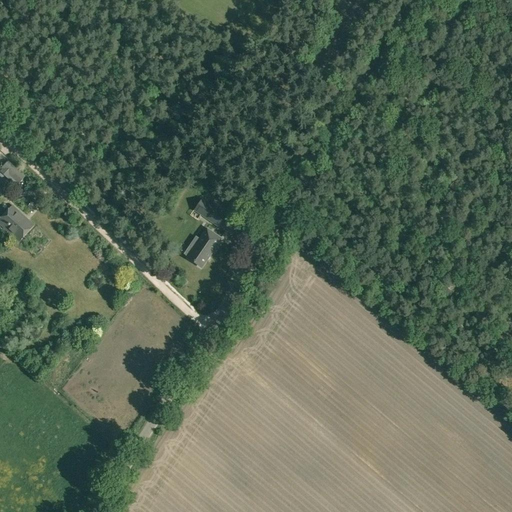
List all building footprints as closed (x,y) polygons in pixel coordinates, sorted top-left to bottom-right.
[(0,171),(4,175),(17,187),(25,177),(8,161),(1,168),(2,169),(0,171)] [(202,200),(195,210),(218,226),(225,216),(202,200)] [(27,206),(32,210),(36,206),(31,202),(27,206)] [(0,218),(0,224),(20,242),(34,225),(11,206),(0,218)] [(220,239),(207,231),(188,258),(201,267),(220,239)]
